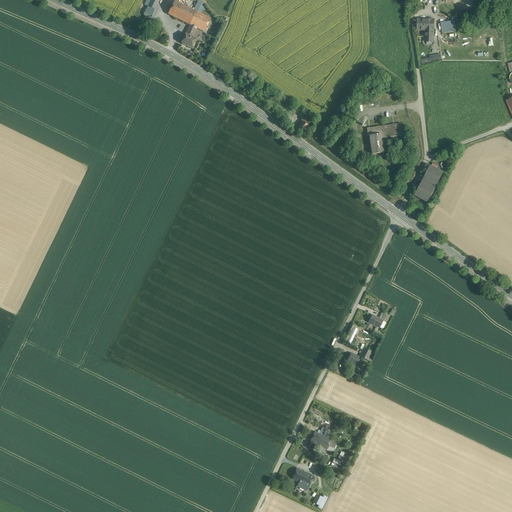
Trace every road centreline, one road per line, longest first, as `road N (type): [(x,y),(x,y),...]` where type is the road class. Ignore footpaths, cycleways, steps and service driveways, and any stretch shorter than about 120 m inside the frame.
road 1 (secondary): [(400,214),(202,72),(54,0)]
road 2 (unclassified): [(400,214),(257,511)]
road 3 (unclassified): [(427,158),(412,15)]
road 4 (secondary): [(511,295),(400,214)]
